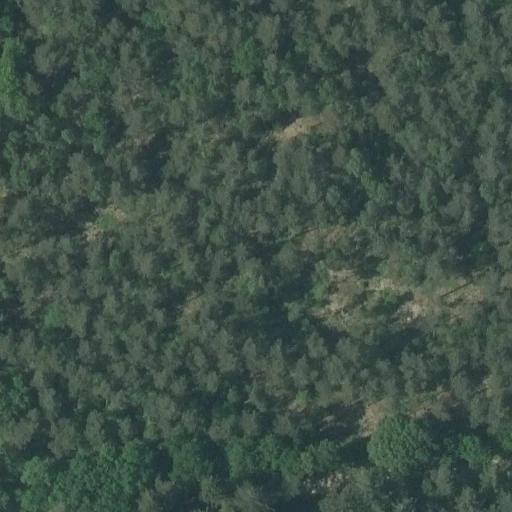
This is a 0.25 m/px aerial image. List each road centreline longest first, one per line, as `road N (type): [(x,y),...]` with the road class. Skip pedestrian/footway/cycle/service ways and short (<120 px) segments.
road 1 (track): [(0,121),(511,58)]
road 2 (track): [(511,473),(122,511)]
road 3 (track): [(0,397),(83,511)]
